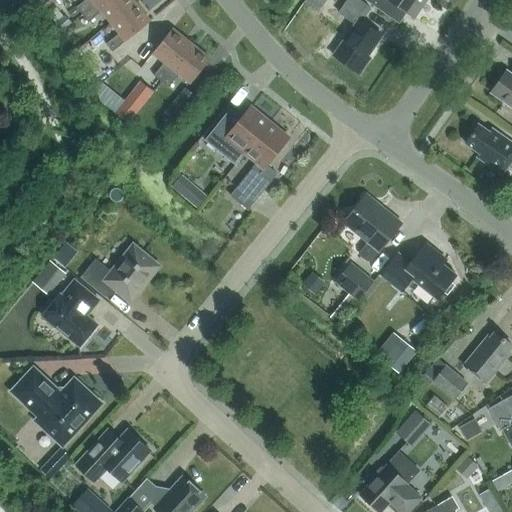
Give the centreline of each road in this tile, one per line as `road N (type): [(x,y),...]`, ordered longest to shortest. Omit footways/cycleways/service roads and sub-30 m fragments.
road 1 (residential): [(314,511),(189,402),(175,363),(183,341),(360,127)]
road 2 (residential): [(231,0),(276,53),(360,127)]
road 3 (residential): [(387,142),(490,0)]
road 4 (residential): [(387,142),(511,236)]
